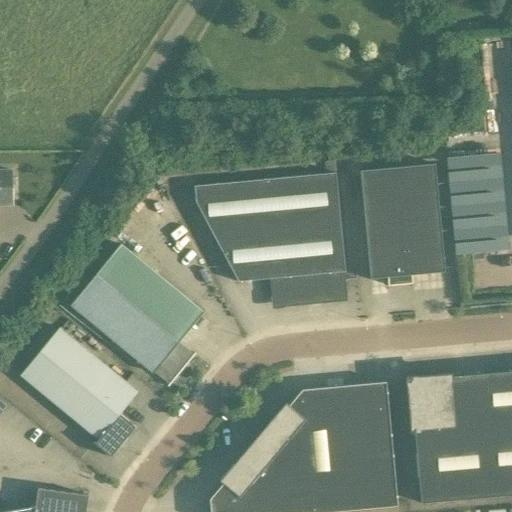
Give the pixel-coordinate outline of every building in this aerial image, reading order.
[(444,155),(450,254),(506,250),(500,152),(444,155)] [(445,272),(434,163),(335,173),(344,272),(342,272),(343,282),(387,278),(388,286),(412,284),(411,276),(445,272)] [(0,204),(12,204),(11,171),(0,171),(0,204)] [(345,300),(343,282),(342,272),(344,272),(335,173),(194,186),(195,202),(237,282),(271,279),(273,300),(280,306),(345,300)] [(180,341),(203,312),(120,244),(69,305),(168,387),(195,353),(180,341)] [(135,427),(120,414),(137,392),(59,328),(19,375),(98,440),(95,445),(110,457),(135,427)] [(410,376),(406,376),(407,389),(408,389),(412,431),(413,431),(420,504),(511,495),(511,370),(449,376),(449,375),(411,379),(410,376)] [(210,511),(329,511),(397,506),(385,382),(302,390),(209,499),(210,511)] [(85,511),(88,495),(37,488),(35,507),(0,511),(85,511)]
